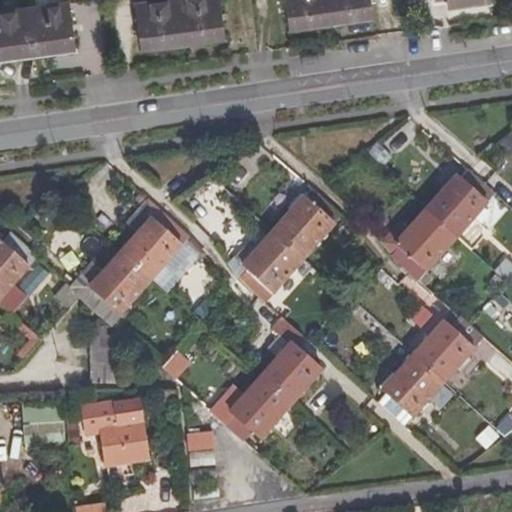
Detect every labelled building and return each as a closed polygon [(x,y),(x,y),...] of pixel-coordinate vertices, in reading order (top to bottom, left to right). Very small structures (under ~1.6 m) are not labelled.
[(144,47),(185,42),(179,0),(147,0),(138,1),(144,47)] [(222,0),(179,0),(185,42),(226,36),(222,0)] [(287,0),(291,27),(333,21),(330,0),(287,0)] [(371,0),(330,0),(333,21),(373,14),(371,0)] [(72,1),(31,6),(37,51),(77,45),(72,1)] [(0,10),(0,56),(37,51),(31,6),(0,10)] [(424,204),(455,232),(493,190),(494,189),(482,179),(468,165),(460,173),(455,170),(424,204)] [(269,227),(300,254),(339,210),(313,187),(306,196),(300,191),(269,227)] [(198,218),(223,240),(239,222),(214,200),(198,218)] [(115,245),(146,273),(184,231),(153,203),(115,245)] [(455,232),(424,204),(405,224),(397,217),(380,236),(391,246),(389,249),(409,266),(416,273),(417,274),(455,232)] [(300,254),(269,227),(239,260),(229,252),(222,260),(238,280),(242,276),(262,295),(300,254)] [(0,287),(24,259),(0,237),(0,287)] [(146,273),(115,245),(85,280),(115,308),(146,273)] [(262,295),(242,276),(238,280),(259,298),(262,295)] [(409,352),(440,380),(470,345),(440,317),(409,352)] [(24,324),(5,340),(22,360),(41,344),(24,324)] [(92,338),(96,381),(121,377),(120,360),(118,357),(116,336),(92,338)] [(255,373),(286,399),(317,365),(286,337),(255,373)] [(157,362),(170,374),(184,357),(172,346),(157,362)] [(440,380),(409,352),(378,385),(383,390),(410,414),(440,380)] [(286,399),(255,373),(237,394),(225,407),(247,426),(255,433),(286,399)] [(225,407),(237,394),(227,386),(208,408),(239,435),(247,426),(225,407)] [(67,447),(66,406),(24,406),(25,448),(67,447)] [(142,423),(101,428),(105,461),(146,457),(142,423)] [(486,426),(473,438),(483,449),(497,437),(486,426)] [(211,431),(185,433),(187,449),(212,447),(211,431)] [(111,511),(110,503),(78,508),(78,511),(111,511)]
